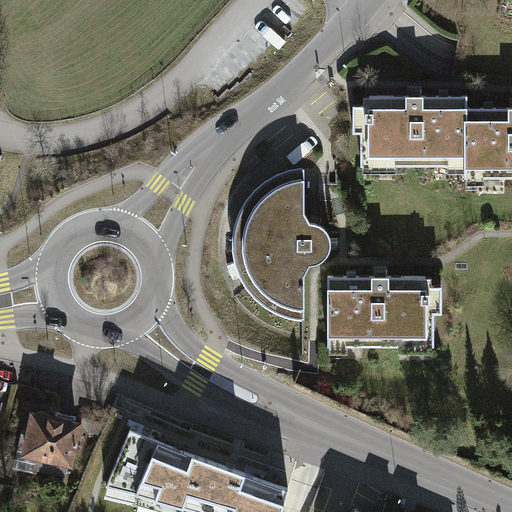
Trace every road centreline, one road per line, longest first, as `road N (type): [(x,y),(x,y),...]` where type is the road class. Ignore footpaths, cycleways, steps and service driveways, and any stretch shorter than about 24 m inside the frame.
road 1 (secondary): [(140,315),(199,369),(246,396),(511,511)]
road 2 (tertiary): [(369,1),(196,164),(141,238)]
road 3 (residential): [(0,133),(31,141),(89,135),(140,115),(259,0)]
road 4 (secondary): [(141,238),(111,224),(78,231),(56,256),(53,289)]
